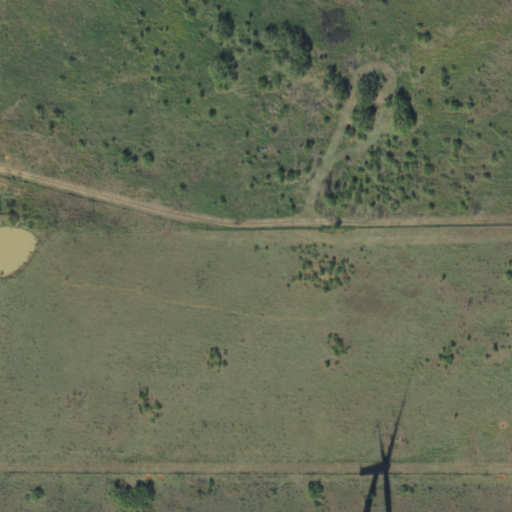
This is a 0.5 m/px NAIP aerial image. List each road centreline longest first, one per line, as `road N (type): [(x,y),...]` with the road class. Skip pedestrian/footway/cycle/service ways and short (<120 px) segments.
road 1 (residential): [(511,466),(0,476)]
road 2 (residential): [(511,178),(367,191)]
